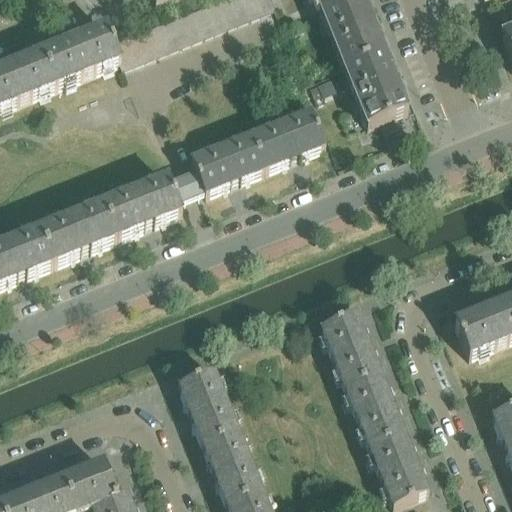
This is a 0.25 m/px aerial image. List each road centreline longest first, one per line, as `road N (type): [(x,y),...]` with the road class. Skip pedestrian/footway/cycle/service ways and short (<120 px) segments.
road 1 (tertiary): [(0,335),(473,150)]
road 2 (residential): [(481,511),(410,333),(410,313),(511,266)]
road 3 (residential): [(0,467),(138,411),(179,511)]
road 4 (residential): [(473,150),(413,0)]
